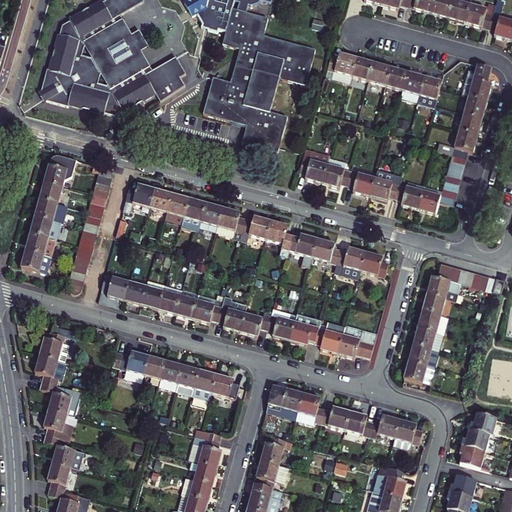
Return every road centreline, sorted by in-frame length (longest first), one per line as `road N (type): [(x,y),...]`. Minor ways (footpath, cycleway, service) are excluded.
road 1 (residential): [(0,125),(414,240)]
road 2 (residential): [(266,364),(0,291)]
road 3 (residential): [(511,84),(465,254)]
road 4 (residential): [(372,392),(430,408),(441,421),(420,511)]
road 5 (residential): [(511,84),(493,59),(395,32),(358,33)]
road 6 (residential): [(414,240),(372,392)]
road 7 (residential): [(266,364),(226,511)]
road 8 (tertiary): [(0,360),(15,511)]
